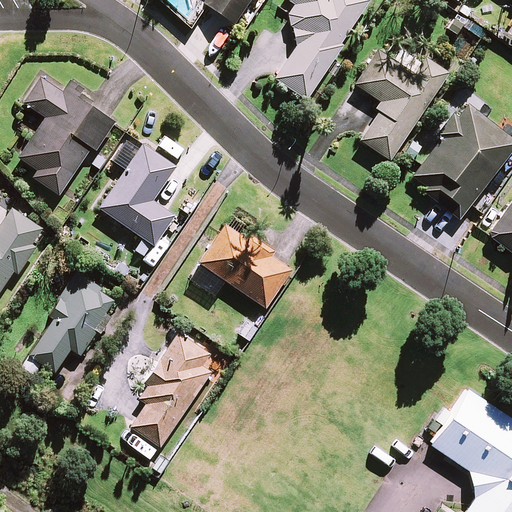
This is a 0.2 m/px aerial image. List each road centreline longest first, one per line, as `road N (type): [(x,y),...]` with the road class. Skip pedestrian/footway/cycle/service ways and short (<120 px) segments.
road 1 (residential): [(511,330),(276,169),(121,25)]
road 2 (residential): [(121,25),(0,23)]
